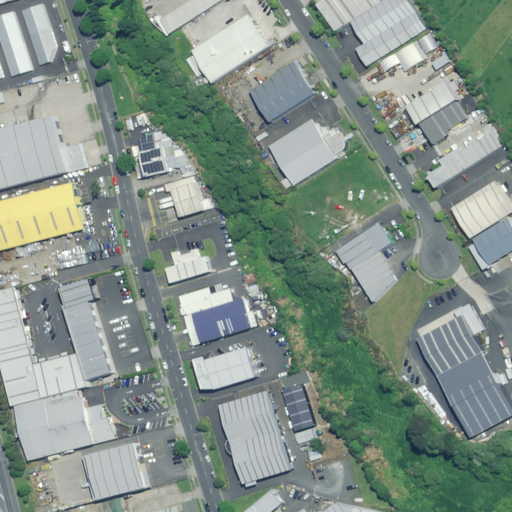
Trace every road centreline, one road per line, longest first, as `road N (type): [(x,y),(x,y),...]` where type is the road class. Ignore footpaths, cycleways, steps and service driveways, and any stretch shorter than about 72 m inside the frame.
road 1 (tertiary): [(73,0),(218,511)]
road 2 (unclassified): [(288,0),(431,221),(440,258)]
